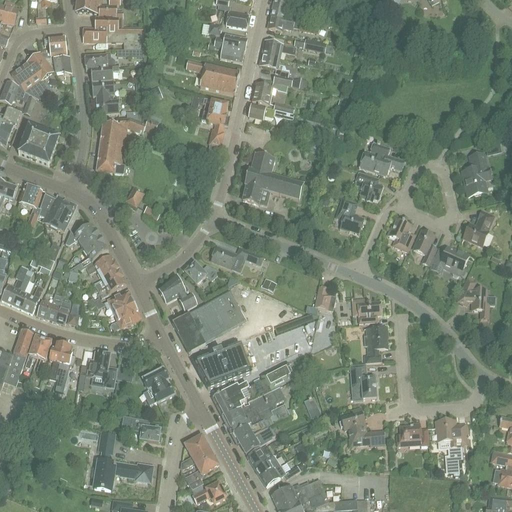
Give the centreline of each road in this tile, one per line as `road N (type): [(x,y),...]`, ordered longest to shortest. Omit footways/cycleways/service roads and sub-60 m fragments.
road 1 (residential): [(211,218),(265,0)]
road 2 (residential): [(162,338),(139,346),(92,343),(0,311)]
road 3 (residential): [(70,191),(83,139),(70,27)]
road 4 (residential): [(485,378),(433,321),(357,277)]
road 5 (residential): [(357,277),(211,218)]
road 6 (unknown): [(250,502),(313,476),(385,487)]
road 7 (residential): [(255,511),(198,406)]
